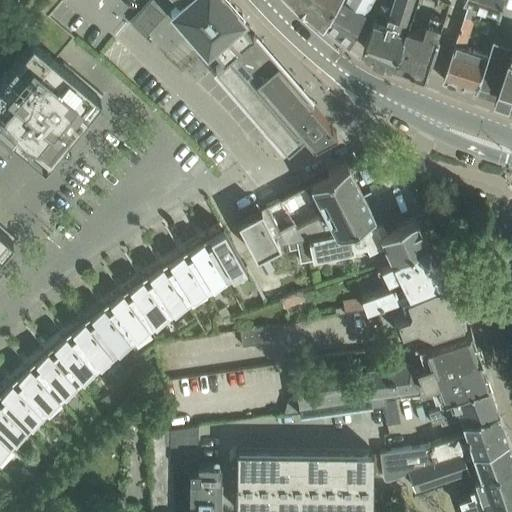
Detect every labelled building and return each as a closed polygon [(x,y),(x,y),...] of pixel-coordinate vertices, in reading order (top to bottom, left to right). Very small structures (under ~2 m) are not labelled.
[(215,66),(271,132),(286,149),(306,132),(313,142),(335,130),(310,101),(312,99),(254,32),(252,34),(249,30),(249,29),(250,28),(250,27),(250,26),(249,25),(249,24),(247,23),(246,22),(244,22),(243,23),(239,19),(243,16),(229,0),(177,0),(178,0),(171,7),(205,49),(209,45),(222,60),(215,66)] [(325,21),(326,21),(338,0),(305,0),(304,3),(325,21)] [(338,0),(326,21),(351,42),(352,41),(366,11),(372,0),(338,0)] [(375,19),(364,48),(398,64),(418,0),(391,0),(390,4),(387,3),(380,21),(375,19)] [(418,0),(398,64),(420,71),(425,73),(429,71),(452,0),(418,0)] [(473,0),(502,10),(504,0),(473,0)] [(468,3),(465,15),(475,18),(479,7),(468,3)] [(478,90),(479,86),(489,53),(466,45),(475,18),(465,15),(444,79),(478,90)] [(486,22),(483,31),(494,35),(495,33),(497,26),(486,22)] [(511,38),(496,34),(497,33),(495,33),(494,35),(489,53),(479,86),(481,87),(483,80),(500,85),(496,96),(511,100),(511,38)] [(61,62),(56,58),(55,57),(31,37),(0,74),(0,126),(3,129),(43,162),(56,146),(57,148),(103,93),(63,60),(61,62)] [(287,240),(309,235),(309,236),(344,228),(344,227),(373,212),(363,193),(370,189),(370,188),(362,192),(346,161),(280,195),(236,219),(255,254),(264,250),(280,241),(280,242),(287,240)] [(309,235),(287,240),(289,248),(297,246),(300,260),(353,249),(353,245),(366,243),(368,248),(370,247),(379,265),(428,240),(415,213),(386,227),(382,218),(375,222),(350,227),(349,227),(344,228),(309,236),(309,235)] [(218,221),(202,230),(198,232),(225,277),(245,266),(219,220),(218,221)] [(0,252),(14,235),(0,223),(0,252)] [(197,233),(181,242),(178,244),(205,289),(225,277),(198,232),(197,233)] [(362,297),(341,300),(342,305),(343,310),(366,305),(374,303),(445,273),(428,240),(379,265),(380,267),(376,270),(383,283),(360,292),(362,297)] [(178,244),(161,255),(157,257),(186,301),(205,289),(178,244)] [(264,250),(255,254),(264,272),(273,267),(264,250)] [(156,258),(140,268),(137,270),(166,314),(186,301),(157,257),(156,258)] [(136,271),(121,281),(117,283),(148,327),(166,314),(137,270),(136,271)] [(445,273),(374,303),(384,331),(414,320),(429,327),(464,315),(445,273)] [(117,283),(101,295),(98,297),(129,340),(148,327),(117,283)] [(299,289),(279,295),(282,306),(303,300),(299,289)] [(97,298),(82,309),(79,312),(111,354),(129,340),(98,297),(97,298)] [(225,305),(217,309),(222,316),(230,314),(225,305)] [(79,312),(63,324),(60,327),(93,368),(111,354),(79,312)] [(260,325),(262,341),(269,340),(267,324),(260,325)] [(255,342),(262,341),(260,325),(253,326),(255,342)] [(246,327),(248,343),(255,342),(253,326),(246,327)] [(365,365),(352,367),(353,379),(413,371),(415,374),(478,353),(469,326),(425,341),(424,338),(404,344),(408,358),(365,364),(365,365)] [(59,328),(44,339),(41,342),(75,382),(93,368),(60,327),(59,328)] [(248,343),(246,327),(239,328),(241,344),(248,343)] [(40,343),(26,355),(23,358),(58,397),(75,382),(41,342),(40,343)] [(435,392),(436,395),(487,377),(478,353),(415,374),(413,371),(345,380),(333,382),(320,384),(318,384),(307,386),(296,388),(295,388),(297,395),(289,398),(285,412),(384,399),(382,389),(416,384),(419,394),(435,392)] [(22,359),(8,371),(5,374),(41,413),(58,397),(23,358),(22,359)] [(344,373),(332,375),(333,382),(345,380),(344,373)] [(4,375),(0,378),(0,402),(25,428),(41,413),(5,374),(4,375)] [(332,375),(319,377),(320,384),(333,382),(332,375)] [(317,377),(306,379),(307,386),(318,384),(317,377)] [(458,417),(496,403),(487,377),(436,395),(439,406),(427,410),(431,423),(439,420),(440,423),(458,417)] [(306,379),(295,381),(296,388),(307,386),(306,379)] [(110,391),(99,399),(107,409),(118,401),(110,391)] [(0,402),(0,435),(9,444),(25,428),(0,402)] [(430,444),(380,450),(383,473),(387,477),(408,469),(507,434),(496,403),(458,417),(463,430),(430,442),(430,444)] [(198,423),(169,427),(170,438),(167,439),(165,417),(148,418),(151,509),(151,510),(173,509),(172,511),(218,511),(219,459),(197,459),(198,423)] [(511,449),(507,434),(408,469),(414,486),(468,468),(470,472),(473,471),(511,457),(511,449)] [(0,453),(9,444),(0,435),(0,453)] [(234,507),(252,507),(252,447),(235,447),(234,507)] [(252,447),(252,507),(269,507),(269,447),(252,447)] [(286,507),(286,447),(269,447),(269,507),(286,507)] [(303,507),(303,447),(286,447),(286,507),(303,507)] [(320,507),(321,448),(303,447),(303,507),(320,507)] [(337,508),(338,448),(321,448),(320,507),(337,508)] [(354,508),(355,448),(338,448),(337,508),(354,508)] [(355,448),(354,508),(371,508),(371,495),(372,479),(372,448),(355,448)] [(511,511),(511,457),(473,471),(478,484),(470,487),(471,492),(458,497),(463,511),(511,511)] [(372,479),(371,495),(380,495),(380,479),(372,479)]
